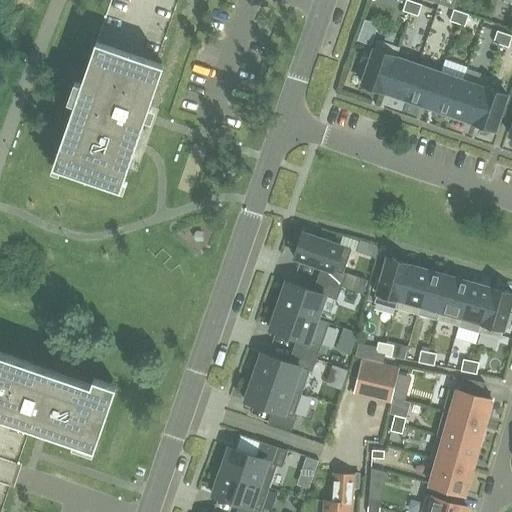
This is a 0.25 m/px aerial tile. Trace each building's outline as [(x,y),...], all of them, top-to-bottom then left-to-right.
[(410,13),(414,2),(408,0),(405,0),(402,11),(410,13)] [(421,4),(414,2),(410,13),(417,16),(421,4)] [(461,12),(459,11),(453,9),(449,21),(457,23),(461,12)] [(469,14),(461,12),(457,23),(465,26),(469,14)] [(493,42),(500,45),(504,33),(497,31),(493,42)] [(511,35),(504,33),(500,45),(508,47),(511,35)] [(384,91),(396,57),(399,47),(377,39),(373,51),(366,48),(361,63),(368,65),(362,84),(384,91)] [(82,82),(60,146),(67,149),(60,169),(109,186),(112,177),(123,181),(128,167),(136,145),(146,117),(149,106),(164,65),(96,41),(82,82)] [(406,98),(417,65),(396,57),(384,91),(406,98)] [(417,65),(406,98),(428,106),(440,72),(417,65)] [(440,72),(428,106),(451,114),(463,80),(440,72)] [(463,80),(451,114),(473,121),(485,88),(463,80)] [(485,87),(485,88),(473,121),(473,122),(495,130),(507,95),(485,87)] [(317,279),(341,287),(346,274),(343,273),(351,249),(316,237),(303,232),(294,257),(301,260),(301,259),(321,266),(317,279)] [(378,276),(373,291),(377,292),(374,302),(395,308),(395,307),(396,308),(409,263),(387,257),(382,277),(378,276)] [(396,308),(417,314),(429,270),(409,264),(409,263),(396,308)] [(438,320),(450,276),(429,270),(417,314),(437,319),(438,320)] [(366,281),(346,274),(341,287),(361,294),(366,281)] [(438,320),(458,326),(471,282),(450,276),(438,320)] [(325,296),(337,300),(341,287),(317,279),(313,291),(293,284),(293,283),(286,281),(277,305),(317,319),(325,296)] [(490,288),(471,282),(458,326),(478,331),(478,332),(479,332),(492,287),(491,287),(490,288)] [(511,292),(492,287),(479,332),(500,338),(504,327),(508,328),(511,313),(508,312),(511,297),(511,292)] [(277,305),(269,329),(275,331),(276,331),(297,338),(293,350),(316,358),(321,345),(329,323),(317,319),(277,305)] [(383,355),(386,343),(378,342),(376,353),(383,355)] [(394,345),(386,343),(383,355),(391,357),(394,345)] [(316,358),(293,350),(288,362),(268,355),(261,352),(253,376),(301,393),(302,392),(293,389),(300,367),(312,371),(316,358)] [(418,362),(426,364),(428,352),(420,350),(418,362)] [(0,415),(95,449),(114,392),(0,352),(0,415)] [(428,352),(426,364),(434,365),(436,353),(428,352)] [(362,359),(354,393),(390,402),(398,368),(362,359)] [(460,371),(468,372),(471,360),(463,359),(460,371)] [(471,360),(468,372),(476,374),(479,362),(471,360)] [(272,409),(268,422),(292,430),(296,417),(293,416),(301,393),(253,376),(244,400),(251,403),(251,402),(272,409)] [(450,387),(443,412),(485,423),(491,399),(480,396),(484,382),(462,377),(458,390),(450,387)] [(394,389),(392,397),(403,400),(406,392),(394,389)] [(443,412),(436,435),(478,447),(485,423),(443,412)] [(405,418),(394,415),(392,423),(404,425),(405,418)] [(402,433),(404,425),(392,423),(390,430),(402,433)] [(436,435),(429,458),(471,470),(478,447),(436,435)] [(256,456),(235,449),(229,446),(220,470),(269,487),(276,465),(282,467),(288,450),(261,441),(256,456)] [(383,458),(384,450),(372,449),(371,457),(383,458)] [(305,457),(301,470),(312,474),(317,461),(305,457)] [(429,458),(429,459),(436,461),(430,484),(465,494),(471,470),(429,458)] [(269,487),(220,470),(212,494),(219,497),(219,496),(239,503),(236,511),(263,511),(264,511),(261,510),(269,487)] [(333,473),(331,501),(324,500),(322,511),(350,511),(353,488),(358,488),(359,475),(333,473)] [(465,511),(467,506),(425,494),(420,511),(465,511)] [(368,498),(367,506),(379,507),(380,499),(368,498)]
